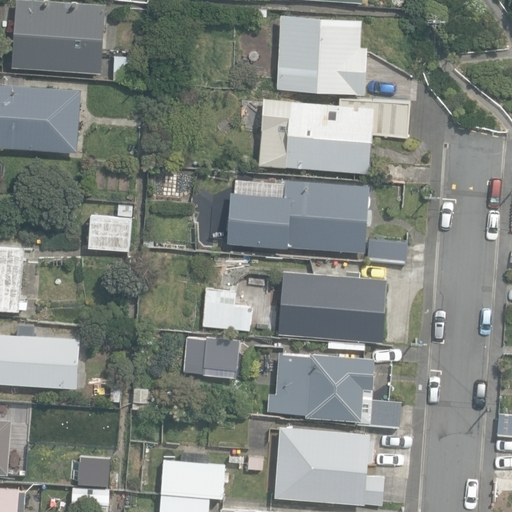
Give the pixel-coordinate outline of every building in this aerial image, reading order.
[(108,2),(82,0),(18,0),(14,66),(104,72),(108,2)] [(364,17),(283,12),(278,88),(367,93),(370,45),(363,44),(364,17)] [(138,54),(116,53),(115,79),(137,80),(138,54)] [(84,88),(0,81),(0,145),(79,151),(84,88)] [(408,134),(411,101),(341,95),(340,102),(265,96),(260,163),(371,172),(374,131),(408,134)] [(367,251),(372,183),(287,177),(287,193),(233,189),(229,241),(367,251)] [(134,216),(92,212),(90,245),(131,248),(134,216)] [(371,237),(369,259),(408,261),(410,239),(371,237)] [(0,308),(21,310),(27,245),(0,242),(0,308)] [(307,330),(307,334),(385,340),(390,276),(361,274),(361,270),(349,269),(349,274),(313,271),(311,291),(299,290),(298,301),(286,300),(283,328),(307,330)] [(240,305),(241,289),(207,287),(205,327),(255,329),(256,305),(240,305)] [(18,332),(0,330),(0,382),(79,387),(82,336),(37,333),(37,323),(19,322),(18,332)] [(242,339),(188,335),(185,371),(239,376),(242,339)] [(403,400),(374,398),(375,387),(376,387),(378,355),(313,350),(312,354),(285,352),(285,350),(280,349),(277,391),(270,391),(269,409),(308,411),(308,415),(360,418),(360,420),(371,420),(371,423),(401,425),(403,400)] [(121,445),(123,407),(103,406),(102,444),(121,445)] [(511,412),(501,411),(500,433),(511,433),(511,412)] [(0,472),(10,473),(14,418),(0,416),(0,472)] [(372,430),(281,423),(276,495),(384,504),(387,474),(370,473),(371,459),(375,459),(377,437),(372,437),(372,430)] [(229,462),(158,459),(156,480),(166,480),(164,511),(210,511),(211,499),(228,500),(229,462)] [(22,491),(22,485),(0,483),(0,511),(25,511),(26,491),(22,491)] [(113,511),(114,488),(73,486),(72,511),(113,511)]
